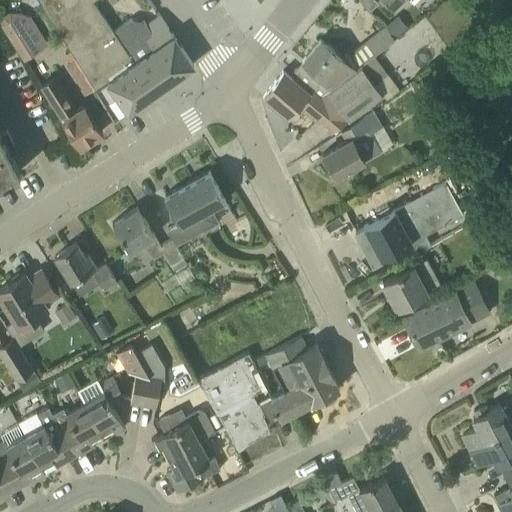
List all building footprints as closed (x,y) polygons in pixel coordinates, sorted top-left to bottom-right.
[(39,0),(70,49),(75,57),(94,88),(114,119),(175,76),(165,62),(161,65),(152,51),(135,62),(113,29),(92,0),(39,0)] [(361,0),(370,9),(377,2),(375,0),(361,0)] [(382,0),(393,11),(403,0),(408,0),(410,1),(410,0),(382,0)] [(2,23),(10,35),(24,58),(47,44),(29,14),(16,11),(10,11),(3,15),(2,23)] [(427,41),(433,50),(442,44),(424,17),(402,31),(414,49),(427,41)] [(193,64),(166,24),(154,32),(146,20),(137,26),(131,18),(118,26),(113,29),(135,62),(152,51),(161,65),(165,62),(175,76),(193,64)] [(374,24),(378,29),(383,24),(379,20),(374,24)] [(364,39),(374,54),(394,38),(391,34),(385,26),(379,30),(364,39)] [(318,99),(357,68),(341,56),(320,39),(293,71),(306,81),(302,86),(318,99)] [(262,96),(263,96),(288,117),(298,105),(332,132),(382,94),(370,76),(383,66),(374,54),(357,68),(318,99),(302,86),(283,70),(262,96)] [(75,57),(69,61),(67,62),(86,92),(94,88),(75,57)] [(80,145),(102,131),(84,103),(77,107),(55,75),(41,84),(80,145)] [(334,176),(380,149),(371,132),(382,125),(372,108),(341,130),(346,140),(322,154),(328,164),(325,166),(330,174),(332,173),(334,176)] [(435,134),(426,120),(418,124),(427,139),(435,134)] [(0,131),(0,181),(3,180),(4,182),(10,179),(9,177),(20,171),(12,156),(18,153),(7,131),(1,134),(0,131)] [(430,147),(435,156),(451,147),(446,139),(430,147)] [(164,195),(179,222),(188,217),(197,232),(200,230),(201,229),(205,236),(221,227),(217,221),(209,207),(225,198),(210,170),(164,195)] [(430,188),(355,230),(372,262),(393,251),(394,255),(413,245),(411,241),(424,235),(429,245),(468,224),(446,182),(431,190),(430,188)] [(163,251),(170,261),(181,253),(176,244),(174,241),(171,237),(160,244),(154,235),(155,234),(137,206),(112,222),(123,239),(130,250),(143,242),(153,258),(163,251)] [(166,229),(171,237),(174,241),(176,244),(183,240),(175,225),(166,229)] [(102,287),(115,278),(106,263),(98,268),(88,254),(85,256),(76,242),(54,256),(70,281),(85,271),(88,274),(92,271),(102,287)] [(181,253),(170,261),(175,269),(187,262),(181,253)] [(396,306),(426,290),(426,289),(440,281),(426,257),(413,264),(412,263),(382,279),(396,306)] [(499,265),(505,275),(511,270),(511,263),(509,259),(499,265)] [(50,307),(47,303),(58,296),(52,286),(41,269),(28,278),(25,273),(14,280),(13,279),(12,279),(13,280),(0,288),(0,297),(7,308),(14,319),(5,325),(13,337),(19,346),(44,329),(36,316),(50,307)] [(470,320),(489,311),(474,279),(402,316),(418,347),(471,321),(470,320)] [(77,315),(69,303),(57,311),(65,322),(77,315)] [(91,323),(101,338),(113,331),(104,315),(91,323)] [(0,353),(16,379),(17,379),(24,390),(40,379),(33,368),(19,346),(13,337),(0,345),(0,353)] [(308,374),(328,364),(322,353),(321,353),(316,343),(297,354),(290,341),(266,353),(284,388),(285,389),(309,377),(308,374)] [(135,351),(147,375),(143,403),(156,406),(158,391),(160,387),(164,387),(164,364),(151,342),(135,351)] [(143,403),(147,375),(135,351),(130,343),(115,351),(128,372),(129,372),(135,373),(130,401),(143,403)] [(259,372),(253,360),(248,351),(196,378),(233,441),(281,416),(270,395),(258,373),(259,372)] [(339,387),(328,364),(308,374),(309,377),(285,389),(284,388),(270,395),(281,416),(339,387)] [(68,370),(55,378),(59,387),(72,379),(68,370)] [(112,404),(125,397),(113,375),(100,382),(97,377),(78,387),(102,431),(112,425),(115,432),(124,427),(112,404)] [(102,431),(78,387),(76,388),(84,401),(66,411),(72,421),(61,428),(75,454),(94,444),(91,437),(102,431)] [(511,427),(500,403),(487,410),(484,404),(474,409),(477,415),(473,417),(477,426),(462,434),(470,449),(511,427)] [(214,430),(203,410),(198,408),(185,414),(188,420),(151,439),(155,448),(162,444),(168,456),(199,440),(198,438),(214,430)] [(44,423),(25,434),(42,465),(52,459),(56,465),(75,454),(61,428),(50,434),(44,423)] [(498,465),(511,456),(511,427),(470,449),(478,464),(493,456),(498,465)] [(25,434),(6,444),(3,439),(0,440),(0,458),(16,487),(35,477),(31,471),(42,465),(25,434)] [(213,455),(208,458),(199,440),(168,456),(173,466),(166,469),(177,490),(220,468),(213,455)] [(0,496),(16,487),(0,458),(0,496)] [(327,489),(328,488),(340,482),(335,473),(323,479),(327,489)] [(344,481),(328,488),(335,501),(348,494),(357,511),(379,511),(398,502),(385,477),(372,484),(371,482),(354,491),(348,479),(344,481)] [(511,511),(511,484),(509,486),(511,492),(511,495),(498,503),(503,511),(511,511)] [(304,511),(298,500),(286,505),(289,510),(290,511),(304,511)] [(402,511),(398,502),(379,511),(402,511)]
